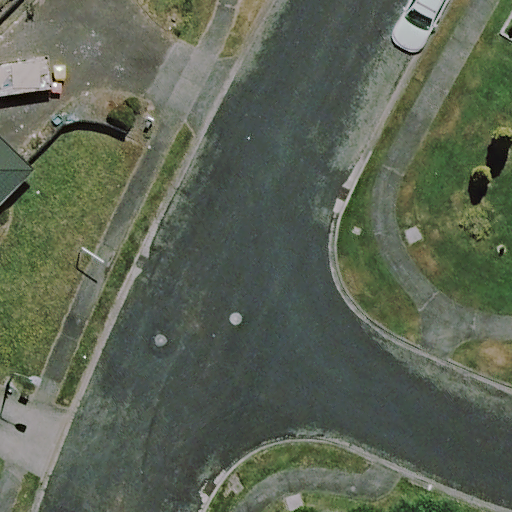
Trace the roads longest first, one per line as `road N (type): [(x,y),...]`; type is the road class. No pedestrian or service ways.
road 1 (residential): [(354,0),(308,73),(198,320)]
road 2 (residential): [(198,320),(511,424)]
road 3 (residential): [(198,320),(116,511)]
